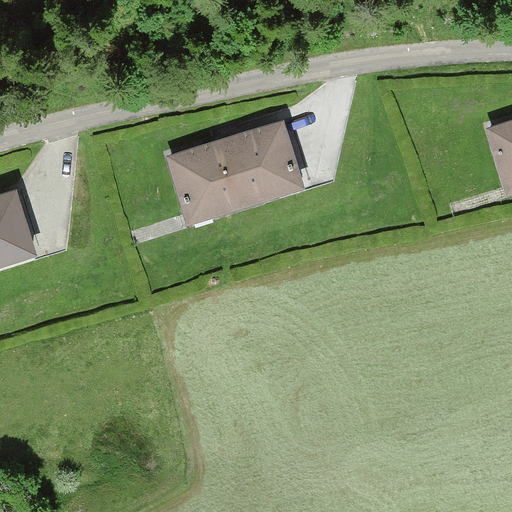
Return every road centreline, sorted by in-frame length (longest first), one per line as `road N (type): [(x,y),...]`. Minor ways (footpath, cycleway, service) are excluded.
road 1 (unclassified): [(511,46),(229,91),(0,146)]
road 2 (unknown): [(333,74),(320,158),(274,188)]
road 3 (unknown): [(62,131),(54,217),(12,250)]
